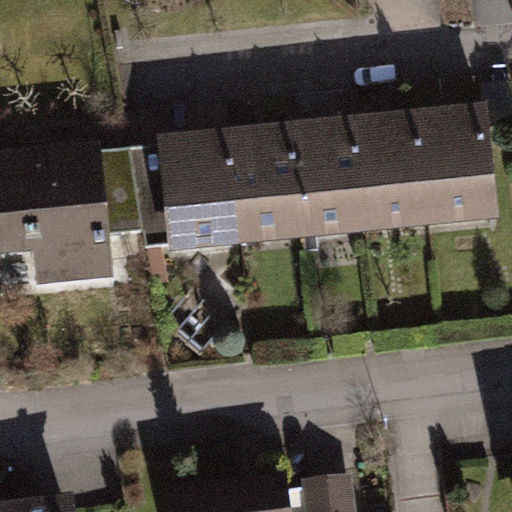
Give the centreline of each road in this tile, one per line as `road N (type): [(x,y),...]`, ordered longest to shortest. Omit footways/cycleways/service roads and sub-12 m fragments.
road 1 (residential): [(511,367),(0,420)]
road 2 (residential): [(511,57),(138,90)]
